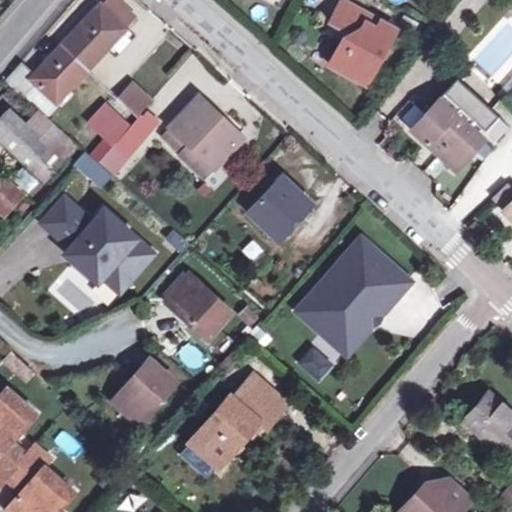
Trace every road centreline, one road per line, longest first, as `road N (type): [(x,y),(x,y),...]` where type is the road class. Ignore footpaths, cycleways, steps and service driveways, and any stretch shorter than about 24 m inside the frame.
road 1 (tertiary): [(181,0),(490,293)]
road 2 (residential): [(302,511),(490,293)]
